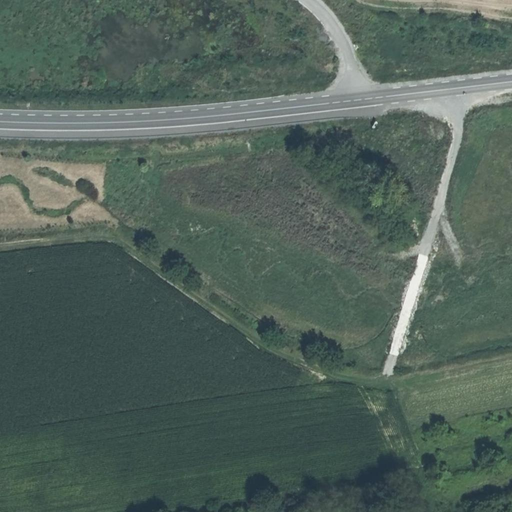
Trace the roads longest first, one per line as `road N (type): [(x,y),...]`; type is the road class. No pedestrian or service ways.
road 1 (track): [(0,246),(118,237),(269,345),(336,374),(390,382),(511,358)]
road 2 (tertiary): [(0,120),(225,114),(511,77)]
road 3 (track): [(383,381),(475,82)]
